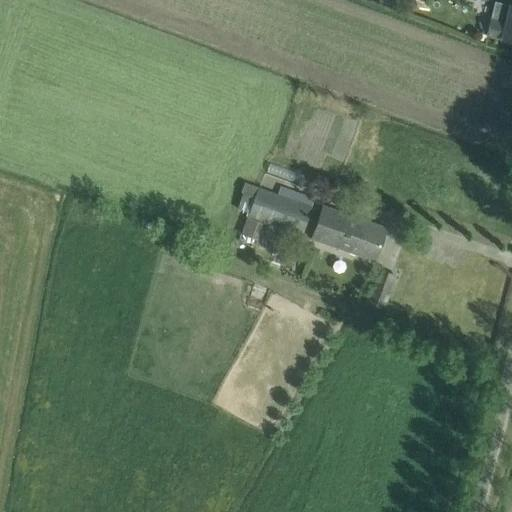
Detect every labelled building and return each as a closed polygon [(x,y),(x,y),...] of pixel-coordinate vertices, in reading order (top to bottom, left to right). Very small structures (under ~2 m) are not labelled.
[(511,5),(511,6),(511,7),(495,4),(491,21),(491,20),(487,35),(511,40),(511,5)] [(315,198),(284,187),(281,196),(258,188),(255,197),(243,193),(238,210),(247,213),(246,216),(252,218),(302,235),(315,198)] [(386,228),(362,220),(323,207),(313,240),(375,261),(386,228)] [(257,239),(263,223),(247,218),(241,234),(257,239)] [(386,307),(391,295),(390,294),(396,277),(379,271),(368,301),(386,307)]
